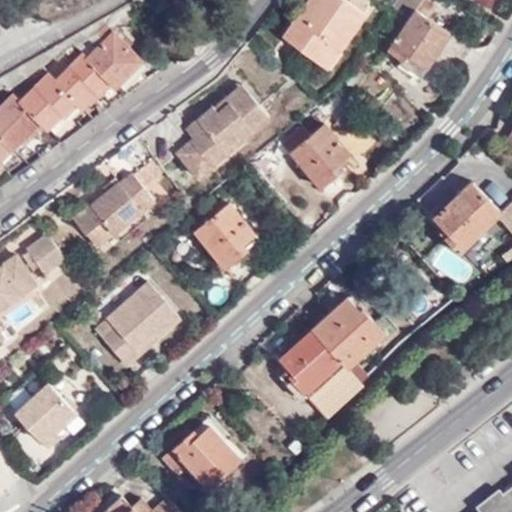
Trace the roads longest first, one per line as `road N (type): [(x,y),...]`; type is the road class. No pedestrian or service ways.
road 1 (residential): [(35,511),(462,121),(511,45)]
road 2 (residential): [(259,0),(233,33),(0,201)]
road 3 (unclassified): [(342,511),(511,378)]
road 4 (residential): [(113,0),(0,60)]
